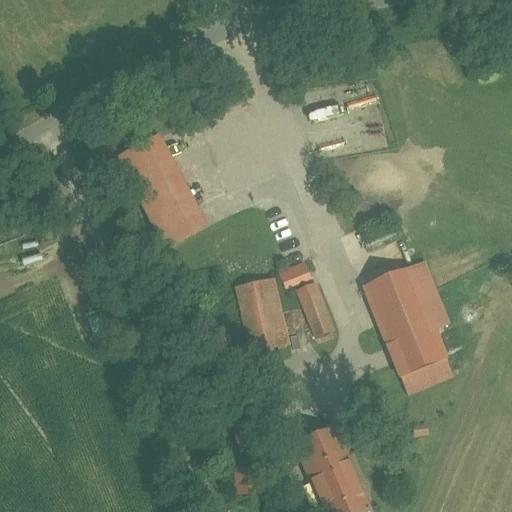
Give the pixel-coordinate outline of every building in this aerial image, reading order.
[(192,235),(145,147),(119,161),(166,249),(192,235)] [(304,266),(280,276),(285,289),(309,279),(304,266)] [(445,360),(409,271),(363,289),(400,379),(407,396),(452,378),(445,361),(445,360)] [(273,281),(236,289),(250,354),(287,346),(273,281)] [(331,333),(312,286),(297,293),(316,340),(331,333)] [(222,330),(204,337),(212,357),(230,350),(222,330)] [(262,411),(230,424),(241,451),(273,438),(262,411)] [(334,426),(293,444),(305,473),(347,456),(334,426)] [(359,511),(369,508),(347,456),(305,473),(322,511),(359,511)] [(228,468),(228,497),(250,497),(250,468),(228,468)]
